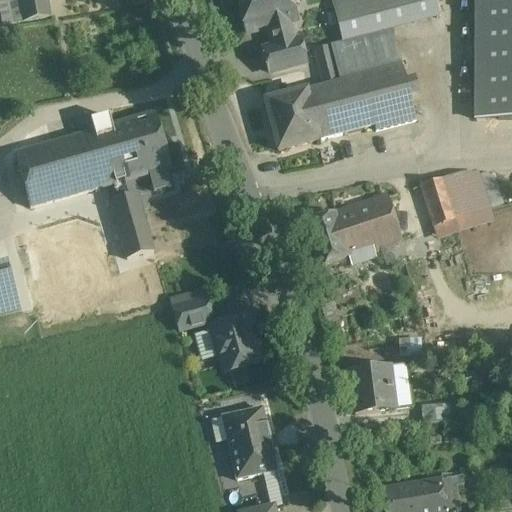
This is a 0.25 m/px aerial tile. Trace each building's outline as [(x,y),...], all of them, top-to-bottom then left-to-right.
[(0,0),(0,18),(2,28),(49,19),(46,1),(45,0),(0,0)] [(288,0),(236,0),(246,36),(268,30),(273,50),(292,45),(287,25),(294,23),(288,0)] [(424,0),(345,0),(324,3),(329,33),(428,19),(424,0)] [(511,0),(472,0),(472,122),(511,122),(511,0)] [(273,50),(263,52),(269,75),(304,66),(298,43),(292,45),(273,50)] [(328,53),(315,55),(324,88),(336,85),(328,53)] [(324,88),(306,93),(319,143),(373,128),(375,134),(415,123),(401,68),(336,85),(324,88)] [(306,93),(264,104),(277,153),(319,143),(306,93)] [(154,117),(109,130),(125,184),(133,181),(170,171),(154,117)] [(109,130),(15,157),(30,211),(111,188),(125,184),(109,130)] [(473,176),(460,176),(460,178),(466,195),(455,198),(458,207),(462,219),(485,212),(473,176)] [(466,195),(460,178),(450,181),(455,198),(466,195)] [(139,201),(133,181),(125,184),(111,188),(123,233),(131,261),(153,255),(139,201)] [(450,181),(421,190),(429,217),(458,207),(455,198),(450,181)] [(384,201),(335,216),(347,255),(361,251),(362,255),(398,243),(384,201)] [(462,219),(458,207),(429,217),(433,229),(451,223),(462,219)] [(485,212),(462,219),(451,223),(455,236),(489,225),(485,212)] [(335,216),(302,226),(316,268),(348,258),(347,255),(335,216)] [(123,233),(97,240),(105,269),(131,261),(123,233)] [(97,240),(61,250),(69,279),(105,269),(97,240)] [(105,269),(69,279),(81,323),(165,299),(153,255),(131,261),(105,269)] [(7,265),(0,266),(0,316),(20,311),(7,265)] [(207,300),(172,310),(179,333),(213,324),(207,300)] [(246,318),(211,328),(216,345),(213,350),(216,360),(221,363),(223,371),(228,374),(243,369),(246,364),(255,362),(258,357),(255,346),(250,344),(247,330),(249,327),(246,318)] [(404,366),(388,368),(393,411),(409,409),(404,366)] [(388,368),(348,373),(354,418),(393,413),(393,411),(388,368)] [(448,407),(419,409),(421,426),(450,424),(448,407)] [(261,412),(220,421),(234,483),(274,474),(271,459),(274,458),(266,427),(264,427),(261,412)] [(442,511),(438,483),(382,492),(384,511),(442,511)]
